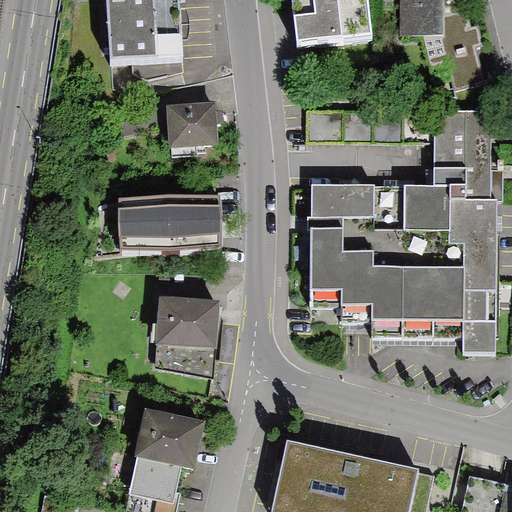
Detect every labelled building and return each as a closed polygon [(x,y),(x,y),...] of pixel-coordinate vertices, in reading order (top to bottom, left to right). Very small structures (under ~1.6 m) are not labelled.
[(107,0),(111,69),(119,69),(186,65),(186,58),(182,0),(107,0)] [(291,0),(299,50),(374,44),(368,0),(291,0)] [(397,0),(399,36),(420,36),(428,67),(447,62),(456,93),(484,85),(473,48),(482,47),(478,24),(471,24),(469,12),(448,0),(397,0)] [(215,102),(168,105),(170,145),(217,143),(215,102)] [(131,105),(96,111),(101,142),(137,136),(131,105)] [(402,112),(308,111),(307,144),(402,144),(402,112)] [(434,185),(311,184),(311,308),(340,308),(340,327),(367,327),(367,341),(462,341),(462,350),(496,350),(496,319),(497,205),(497,199),(491,199),(491,115),(434,114),(434,185)] [(222,202),(116,204),(117,254),(222,252),(222,202)] [(219,308),(162,303),(158,346),(215,351),(219,308)] [(204,421),(145,407),(128,490),(173,500),(181,464),(194,466),(204,421)] [(404,511),(411,479),(277,451),(263,511),(404,511)] [(511,511),(511,495),(475,486),(468,511),(511,511)]
